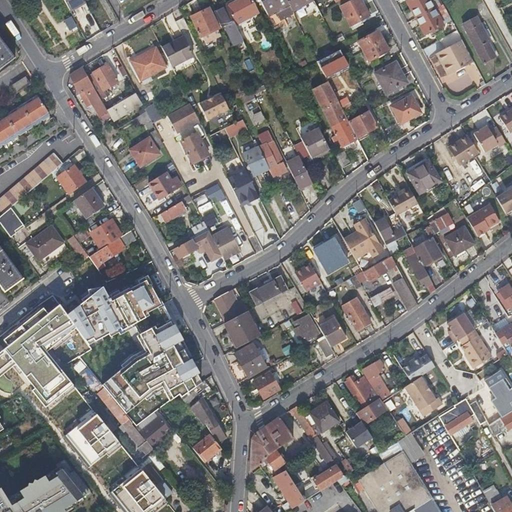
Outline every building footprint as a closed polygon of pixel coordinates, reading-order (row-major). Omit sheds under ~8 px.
[(63,0),(70,11),(85,3),(83,0),(63,0)] [(239,0),(226,6),(227,7),(235,25),(259,13),(252,0),(239,0)] [(286,0),(261,0),(268,14),(276,10),(280,20),(294,14),(292,11),(286,0)] [(286,0),(292,11),(314,0),(286,0)] [(361,0),(354,0),(341,7),(351,26),(370,16),(361,0)] [(410,0),(407,2),(416,18),(433,9),(428,0),(410,0)] [(227,7),(215,14),(221,28),(225,26),(234,45),(243,41),(235,25),(227,7)] [(433,9),(416,18),(426,35),(432,31),(433,32),(439,29),(438,28),(442,26),(433,9)] [(210,10),(192,19),(202,39),(220,30),(210,10)] [(64,21),(71,31),(78,26),(71,16),(64,21)] [(477,17),(463,25),(484,63),(496,56),(489,42),(490,42),(477,17)] [(364,52),(383,41),(378,31),(359,42),(364,52)] [(439,41),(445,50),(462,40),(457,31),(439,41)] [(179,41),(164,49),(177,75),(199,64),(187,40),(180,43),(179,41)] [(437,54),(448,72),(472,58),(462,40),(445,50),(437,54)] [(0,68),(13,59),(0,41),(0,68)] [(389,51),(383,41),(364,52),(369,61),(389,51)] [(167,67),(155,45),(130,58),(142,80),(167,67)] [(346,59),(341,50),(318,62),(323,70),(346,59)] [(472,58),(448,72),(450,76),(474,62),(472,58)] [(245,61),(249,72),(254,70),(250,59),(245,61)] [(396,63),(375,74),(386,95),(408,83),(396,63)] [(108,65),(94,73),(104,91),(118,83),(108,65)] [(93,85),(83,67),(70,75),(80,92),(85,90),(93,85)] [(33,90),(25,78),(12,86),(16,93),(21,90),(25,96),(33,90)] [(340,103),(329,82),(313,90),(333,127),(348,119),(344,112),(342,107),(340,103)] [(109,112),(93,85),(85,90),(101,117),(109,112)] [(0,117),(0,145),(0,144),(3,145),(7,142),(8,140),(12,140),(15,138),(16,135),(20,135),(24,132),(24,129),(27,130),(32,127),(33,124),(36,125),(41,121),(41,119),(44,119),(47,118),(48,114),(35,95),(0,117)] [(143,105),(138,95),(109,112),(114,122),(143,105)] [(222,95),(201,105),(209,121),(230,111),(227,105),(222,95)] [(353,102),(355,101),(352,96),(340,103),(342,107),(353,102)] [(412,97),(392,107),(401,124),(421,114),(412,97)] [(5,100),(0,103),(0,111),(9,105),(5,100)] [(342,107),(344,112),(355,106),(353,102),(342,107)] [(200,121),(191,104),(167,117),(177,134),(200,121)] [(151,121),(153,124),(162,120),(154,105),(145,109),(147,112),(151,121)] [(511,132),(511,109),(499,118),(510,134),(511,132)] [(263,111),(254,114),(257,124),(266,120),(263,111)] [(358,139),(360,142),(367,138),(365,134),(379,127),(370,111),(350,122),(358,139)] [(147,112),(133,121),(138,129),(151,121),(147,112)] [(343,146),(358,139),(350,122),(348,119),(333,127),(343,146)] [(241,134),(237,124),(225,130),(230,139),(241,134)] [(324,154),(331,150),(318,125),(299,134),(310,155),(321,149),(324,154)] [(506,143),(497,127),(490,131),(487,127),(474,134),(483,150),(485,153),(497,145),(499,148),(506,143)] [(198,134),(183,142),(194,164),(208,156),(198,134)] [(259,148),(270,170),(284,163),(270,135),(260,139),(263,146),(259,148)] [(460,165),(469,159),(478,153),(467,136),(449,148),(460,165)] [(149,138),(130,150),(141,168),(161,155),(149,138)] [(255,177),(269,170),(270,170),(259,148),(258,149),(244,155),(255,177)] [(337,157),(343,168),(351,164),(345,152),(337,157)] [(58,167),(61,165),(51,154),(0,197),(0,216),(11,207),(58,167)] [(287,163),(300,190),(313,183),(300,157),(287,163)] [(61,165),(58,167),(63,174),(75,165),(69,158),(61,165)] [(429,161),(408,174),(420,194),(441,182),(429,161)] [(87,183),(75,165),(63,174),(58,178),(70,195),(87,183)] [(238,195),(254,186),(249,177),(247,178),(244,173),(237,177),(239,179),(232,183),(238,195)] [(166,175),(149,184),(158,201),(175,192),(166,175)] [(476,190),(486,183),(482,178),(473,185),(476,190)] [(396,214),(417,203),(408,185),(399,190),(401,194),(396,197),(389,201),(396,214)] [(104,206),(92,188),(75,201),(85,218),(104,206)] [(511,189),(497,198),(506,213),(511,209),(511,189)] [(358,214),(367,209),(361,199),(353,203),(358,214)] [(182,200),(157,216),(163,224),(187,209),(182,200)] [(467,219),(478,237),(485,233),(484,231),(500,222),(490,205),(467,219)] [(0,225),(8,237),(24,226),(11,207),(0,216),(0,225)] [(448,214),(435,222),(440,230),(453,222),(448,214)] [(383,219),(373,224),(377,231),(385,246),(406,235),(407,235),(398,217),(391,221),(396,230),(391,233),(383,219)] [(358,232),(344,240),(356,260),(369,252),(373,258),(384,252),(365,219),(354,225),(358,232)] [(102,248),(121,237),(110,220),(92,232),(102,248)] [(193,229),(198,237),(209,231),(205,223),(193,229)] [(34,239),(46,256),(63,244),(50,227),(34,239)] [(431,238),(435,235),(430,227),(426,230),(431,238)] [(464,227),(445,239),(454,256),(475,244),(464,227)] [(229,228),(213,237),(223,256),(224,260),(232,256),(230,254),(234,253),(235,255),(241,251),(229,228)] [(136,239),(130,231),(121,237),(102,248),(98,251),(90,257),(100,270),(104,267),(101,263),(124,248),(123,246),(136,239)] [(198,237),(174,249),(180,259),(198,250),(200,253),(202,254),(207,251),(213,262),(223,256),(213,237),(209,231),(198,237)] [(68,240),(84,261),(90,257),(75,236),(68,240)] [(38,262),(46,256),(34,239),(25,245),(38,262)] [(334,239),(314,250),(328,274),(348,262),(334,239)] [(414,249),(417,255),(424,267),(442,257),(431,240),(414,249)] [(392,244),(386,248),(389,253),(391,256),(393,259),(399,256),(392,244)] [(22,280),(0,249),(0,287),(4,293),(22,280)] [(423,287),(432,283),(424,267),(417,255),(410,258),(414,264),(412,265),(423,287)] [(369,281),(396,266),(393,259),(391,256),(364,271),(369,281)] [(300,283),(294,286),(295,287),(300,295),(321,282),(311,265),(295,274),(300,283)] [(257,307),(288,291),(280,276),(250,293),(257,307)] [(413,308),(418,304),(403,278),(393,284),(409,311),(413,308)] [(109,282),(101,285),(106,298),(114,295),(109,282)] [(511,287),(509,283),(500,289),(510,307),(511,305),(511,287)] [(390,286),(371,298),(376,307),(396,295),(390,286)] [(319,305),(330,298),(327,293),(324,288),(313,294),(319,305)] [(229,293),(215,300),(227,323),(241,315),(239,312),(247,308),(243,300),(235,304),(229,293)] [(28,314),(39,332),(67,314),(56,296),(28,314)] [(466,301),(471,308),(478,304),(473,297),(466,301)] [(356,298),(343,306),(358,330),(371,323),(356,298)] [(300,299),(292,302),(296,315),(305,312),(300,299)] [(225,324),(237,349),(260,336),(247,312),(241,315),(227,323),(225,324)] [(460,338),(475,329),(464,312),(448,322),(452,329),(454,332),(451,334),(455,341),(460,338)] [(319,334),(309,316),(296,324),(298,328),(294,330),(300,339),(302,338),(304,343),(319,334)] [(30,398),(64,376),(44,345),(48,343),(40,330),(34,333),(24,318),(14,324),(47,377),(25,390),(30,398)] [(326,339),(330,347),(345,338),(334,319),(319,328),(326,339)] [(507,324),(495,331),(503,344),(508,341),(511,347),(511,327),(509,327),(507,324)] [(475,329),(460,338),(464,344),(462,345),(469,357),(468,359),(472,366),(475,366),(491,356),(475,329)] [(0,368),(2,370),(20,358),(5,337),(0,340),(0,368)] [(326,356),(334,352),(330,347),(326,339),(318,343),(326,356)] [(82,350),(89,348),(87,340),(80,342),(82,350)] [(254,344),(245,349),(249,357),(258,352),(254,344)] [(85,362),(100,354),(96,347),(81,355),(85,362)] [(235,355),(248,377),(259,371),(267,367),(258,352),(249,357),(245,349),(235,355)] [(419,357),(402,369),(411,382),(420,376),(435,367),(427,355),(420,359),(419,357)] [(81,359),(74,365),(93,389),(100,384),(81,359)] [(378,360),(362,370),(381,399),(389,394),(376,374),(384,369),(378,360)] [(491,401),(501,417),(504,416),(511,410),(511,405),(510,402),(511,400),(511,387),(501,370),(484,381),(496,398),(491,401)] [(30,371),(23,375),(29,387),(36,383),(30,371)] [(270,373),(255,382),(263,399),(279,390),(270,373)] [(362,409),(356,413),(363,423),(386,408),(381,401),(363,375),(356,380),(352,373),(345,378),(346,379),(355,392),(362,403),(366,407),(362,409)] [(420,376),(411,382),(404,387),(423,417),(442,404),(438,397),(435,399),(420,376)] [(0,399),(3,404),(12,398),(0,379),(0,399)] [(355,392),(346,379),(343,381),(352,395),(355,392)] [(73,384),(66,390),(72,398),(80,392),(73,384)] [(98,392),(122,423),(129,418),(105,386),(98,392)] [(197,396),(193,389),(181,397),(186,404),(197,396)] [(65,408),(78,421),(89,409),(76,397),(65,408)] [(455,407),(439,417),(450,436),(472,421),(470,417),(475,414),(470,405),(465,398),(458,403),(454,406),(455,407)] [(190,410),(203,425),(206,423),(217,442),(226,438),(203,399),(190,410)] [(326,401),(310,412),(323,431),(339,420),(326,401)] [(476,401),(470,405),(475,414),(481,425),(487,421),(476,401)] [(314,431),(296,406),(291,409),(330,468),(313,479),(320,490),(337,480),(344,475),(314,431)] [(511,410),(504,416),(501,417),(489,425),(495,436),(507,429),(511,426),(511,410)] [(156,416),(153,412),(135,425),(146,439),(149,443),(169,429),(158,415),(156,416)] [(293,437),(279,417),(255,433),(251,439),(249,472),(266,459),(274,470),(285,462),(276,449),(293,437)] [(109,418),(104,422),(111,431),(116,427),(109,418)] [(145,452),(153,447),(149,443),(146,439),(144,441),(131,423),(132,422),(129,418),(122,423),(140,445),(137,447),(140,451),(143,449),(145,452)] [(397,424),(407,433),(412,427),(403,418),(397,424)] [(0,511),(61,511),(86,497),(84,494),(90,490),(73,469),(70,471),(64,463),(52,470),(55,473),(47,478),(44,475),(2,501),(0,497),(0,496),(3,495),(0,490),(0,430),(2,429),(0,425),(0,511)] [(153,447),(154,449),(161,443),(160,441),(171,431),(169,429),(149,443),(153,447)] [(203,461),(221,448),(217,442),(210,434),(192,448),(203,461)] [(403,447),(412,463),(426,455),(413,434),(380,453),(383,458),(403,447)] [(87,460),(105,483),(130,464),(111,441),(87,460)] [(159,468),(163,465),(153,452),(138,464),(142,469),(149,463),(151,461),(159,468)] [(440,511),(405,455),(360,484),(377,511),(440,511)] [(342,461),(349,472),(357,466),(351,456),(342,461)] [(142,469),(164,497),(171,491),(149,463),(142,469)] [(490,502),(501,498),(496,485),(485,489),(490,502)] [(491,506),(495,511),(511,511),(511,505),(506,497),(491,506)]
